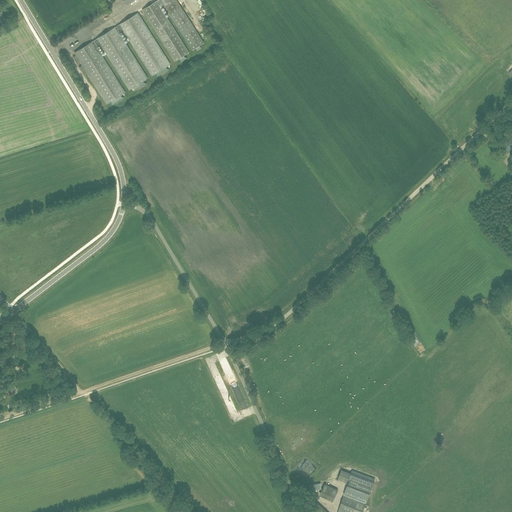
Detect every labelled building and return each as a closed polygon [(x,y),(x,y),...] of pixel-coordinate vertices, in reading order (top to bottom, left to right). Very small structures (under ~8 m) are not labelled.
[(193,50),(204,43),(176,0),(159,0),(157,2),(157,1),(143,10),(175,61),(189,52),(161,8),(164,6),(193,50)] [(196,16),(205,12),(197,0),(194,0),(189,3),(196,16)] [(138,14),(120,25),(115,28),(98,39),(93,42),(75,53),(108,104),(126,93),(97,49),(102,46),(131,90),(148,79),(120,35),(125,31),(153,76),(170,65),(138,14)] [(506,152),(511,149),(511,135),(501,142),(506,152)] [(509,171),(503,159),(491,166),(497,177),(509,171)] [(337,480),(347,484),(344,494),(366,503),(373,482),(341,470),(337,480)] [(323,497),(334,501),(339,490),(325,485),(323,491),(326,492),(323,497)] [(362,511),(365,504),(344,496),(337,511),(362,511)] [(309,511),(326,511),(317,503),(309,511)]
